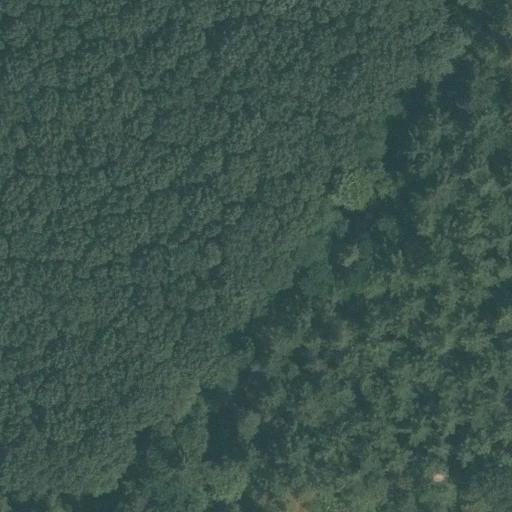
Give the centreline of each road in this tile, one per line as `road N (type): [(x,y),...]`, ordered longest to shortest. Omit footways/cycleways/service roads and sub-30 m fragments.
road 1 (track): [(96,475),(428,0)]
road 2 (track): [(511,482),(96,475)]
